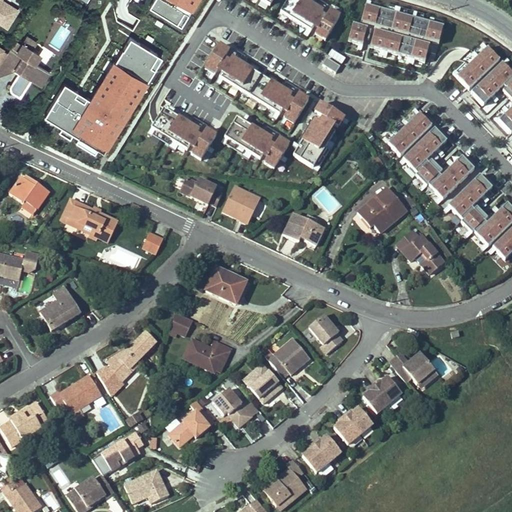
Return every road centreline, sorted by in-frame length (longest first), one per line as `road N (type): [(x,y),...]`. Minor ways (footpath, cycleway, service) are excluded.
road 1 (residential): [(226,481),(364,354),(376,312)]
road 2 (residential): [(0,137),(199,230)]
road 3 (residential): [(36,372),(136,308),(199,230)]
road 4 (residential): [(199,230),(376,312)]
road 5 (residential): [(376,312),(447,317),(511,286)]
